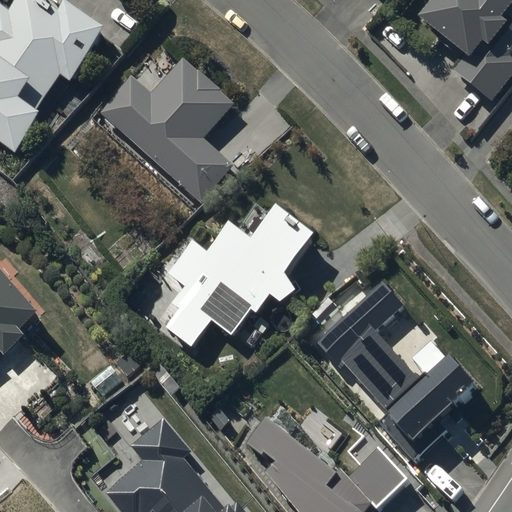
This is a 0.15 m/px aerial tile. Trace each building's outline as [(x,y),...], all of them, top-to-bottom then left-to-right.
[(0,143),(19,157),(46,118),(39,113),(63,79),(72,86),(109,34),(63,1),(51,18),(38,8),(42,2),(39,0),(21,0),(12,14),(2,7),(0,9),(0,143)] [(511,0),(440,0),(423,23),(468,57),(455,74),(494,104),(511,81),(511,0)] [(102,114),(203,205),(235,169),(205,142),(236,108),(221,94),(223,92),(201,73),(199,75),(186,62),(154,98),(134,80),(102,114)] [(198,244),(172,277),(188,289),(175,308),(182,313),(168,332),(197,352),(215,326),(236,341),(248,324),(255,328),(275,299),(285,308),(301,297),(289,279),(320,240),(281,210),(255,244),(233,228),(212,255),(198,244)] [(0,365),(3,363),(0,360),(0,355),(3,353),(8,358),(28,339),(24,335),(44,316),(0,267),(0,365)] [(387,284),(317,349),(384,423),(377,430),(413,470),(450,435),(440,425),(480,388),(455,359),(450,363),(436,347),(442,342),(425,323),(419,328),(405,312),(409,309),(387,284)] [(234,511),(228,511),(187,462),(194,455),(167,422),(134,449),(145,463),(107,495),(120,511),(245,511),(241,506),(234,511)]
